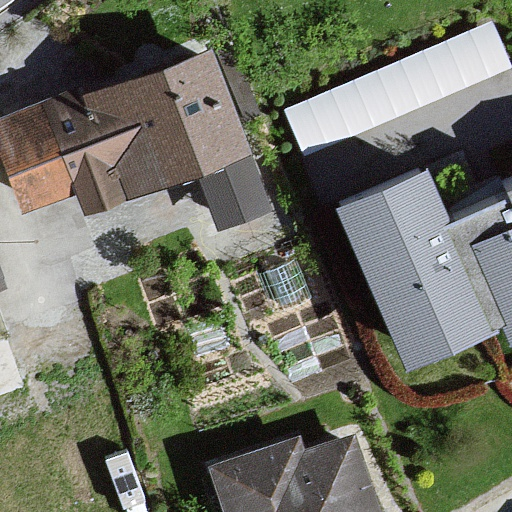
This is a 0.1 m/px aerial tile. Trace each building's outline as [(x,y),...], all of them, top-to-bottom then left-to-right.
[(511,47),(492,1),(283,90),(304,139),(511,50),(511,47)] [(211,49),(0,120),(0,161),(20,215),(72,200),(83,219),(250,158),(211,49)] [(425,170),(333,211),(404,370),(500,331),(506,348),(511,345),(511,188),(449,221),(425,170)] [(0,271),(0,344),(17,339),(0,301),(0,283),(4,282),(0,271)] [(301,438),(206,467),(220,511),(376,511),(351,438),(304,456),(301,438)]
